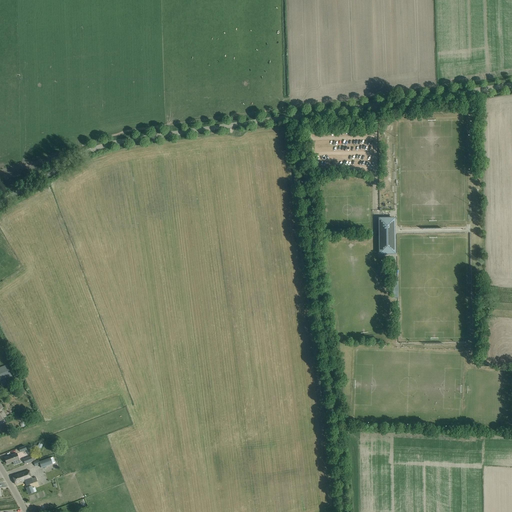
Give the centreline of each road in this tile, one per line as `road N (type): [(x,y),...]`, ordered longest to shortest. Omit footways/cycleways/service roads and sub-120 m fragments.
road 1 (track): [(295,116),(343,511)]
road 2 (tertiary): [(0,203),(115,142),(295,116)]
road 3 (tertiary): [(511,85),(295,116)]
